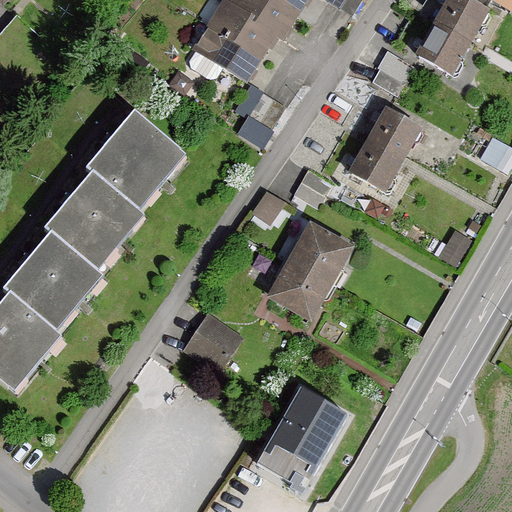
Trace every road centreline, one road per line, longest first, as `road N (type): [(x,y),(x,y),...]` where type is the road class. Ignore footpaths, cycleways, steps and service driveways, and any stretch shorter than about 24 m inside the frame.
road 1 (residential): [(32,511),(380,0)]
road 2 (primary): [(368,511),(511,258)]
